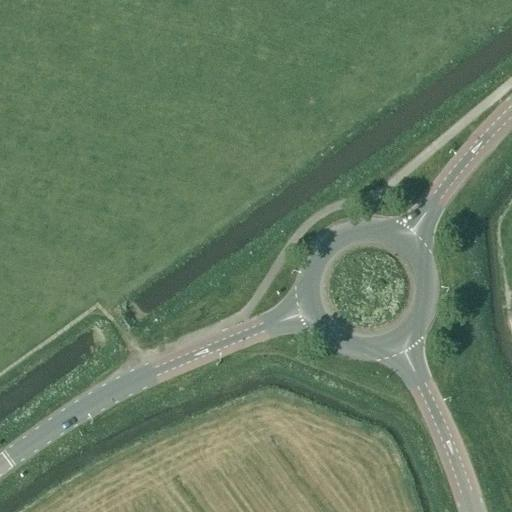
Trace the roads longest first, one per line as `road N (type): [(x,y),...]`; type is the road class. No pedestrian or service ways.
road 1 (secondary): [(0,468),(82,409),(152,372),(310,311)]
road 2 (secondary): [(471,511),(400,343)]
road 3 (secondary): [(406,242),(511,110)]
road 4 (secondary): [(406,242),(373,230),(339,236),(314,260),(310,311)]
